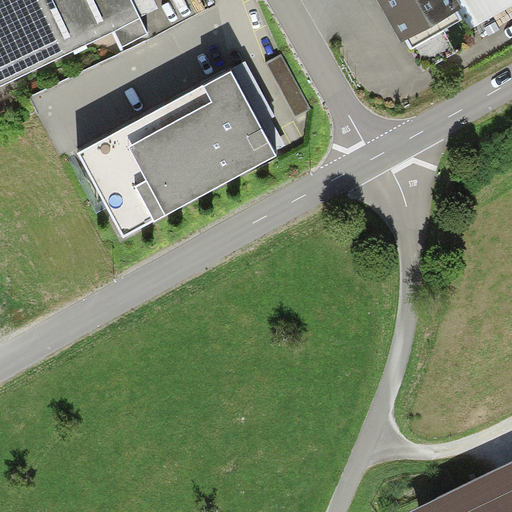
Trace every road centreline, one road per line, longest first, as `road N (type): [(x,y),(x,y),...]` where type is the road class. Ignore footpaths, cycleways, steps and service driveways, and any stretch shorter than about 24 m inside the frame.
road 1 (tertiary): [(370,160),(0,358)]
road 2 (residential): [(370,160),(402,211),(404,333),(337,511)]
road 3 (residential): [(274,0),(370,160)]
road 4 (tertiary): [(511,83),(370,160)]
road 5 (track): [(367,443),(423,457),(511,422)]
